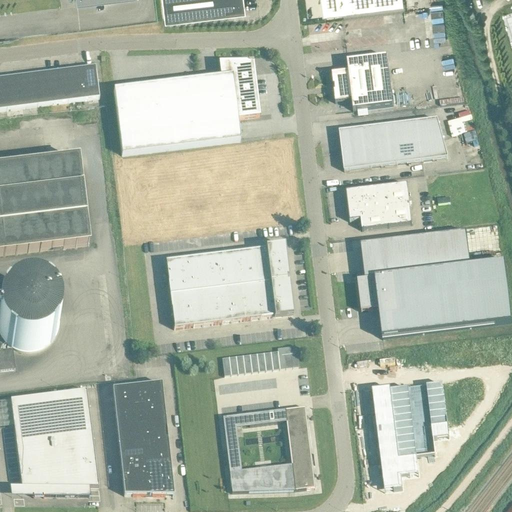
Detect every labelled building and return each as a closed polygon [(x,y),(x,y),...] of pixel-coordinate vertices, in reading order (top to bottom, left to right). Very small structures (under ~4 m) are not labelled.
[(161,0),(164,20),(244,11),(242,0),(161,0)] [(322,0),(324,13),(404,4),(403,0),(322,0)] [(353,17),(354,41),(374,40),(373,27),(375,27),(375,21),(382,21),(382,15),(353,17)] [(353,112),(392,108),(387,59),(348,63),(349,73),(332,75),(332,77),(333,85),(333,87),(334,92),(334,94),(335,103),(335,104),(337,104),(346,103),(352,102),(353,112)] [(250,75),(249,65),(253,65),(253,64),(248,64),(248,65),(242,65),(242,64),(219,64),(220,79),(113,92),(121,157),(240,142),(237,121),(259,118),(254,74),(250,75)] [(0,112),(99,100),(95,68),(0,80),(0,112)] [(437,121),(339,133),(344,173),(448,160),(437,121)] [(0,256),(88,246),(78,161),(0,170),(0,256)] [(351,193),(346,193),(348,212),(350,224),(361,222),(362,232),(412,226),(407,186),(351,193)] [(365,281),(357,282),(361,314),(379,312),(382,341),(511,324),(511,322),(505,264),(471,269),(466,234),(361,246),(365,281)] [(291,317),(284,261),(283,249),(165,263),(174,331),(291,317)] [(58,327),(59,325),(59,323),(59,322),(58,320),(58,319),(58,317),(58,316),(57,314),(56,312),(55,309),(54,308),(53,306),(51,304),(49,301),(47,299),(45,298),(43,297),(41,296),(40,295),(39,295),(37,294),(35,293),(33,293),(31,293),(29,293),(26,293),(23,293),(20,294),(17,295),(14,296),(12,297),(9,299),(7,301),(6,301),(5,303),(3,305),(1,307),(0,310),(0,336),(0,338),(1,339),(2,341),(4,343),(5,344),(7,346),(8,347),(10,349),(12,350),(13,351),(15,352),(17,352),(19,353),(21,353),(23,354),(25,354),(28,354),(30,354),(33,354),(36,353),(39,352),(41,351),(43,350),(44,349),(47,348),(48,347),(50,345),(52,343),(53,341),(54,340),(55,338),(56,336),(56,335),(57,333),(58,332),(58,330),(58,329),(58,327)] [(2,353),(0,342),(0,341),(0,372),(14,371),(12,352),(2,353)] [(277,354),(222,360),(224,378),(279,371),(299,369),(298,355),(295,355),(295,348),(277,350),(277,354)] [(477,379),(425,386),(433,441),(447,439),(445,421),(465,418),(463,406),(481,403),(477,379)] [(174,498),(173,492),(161,385),(112,391),(124,497),(174,498)] [(415,460),(434,458),(424,386),(371,392),(383,494),(401,491),(400,480),(417,477),(415,460)] [(86,392),(10,402),(21,489),(43,489),(44,498),(89,498),(88,489),(98,489),(86,392)] [(241,473),(229,474),(232,495),(294,493),(314,490),(304,410),(284,412),(248,416),(249,429),(285,424),(291,467),(241,473)]
